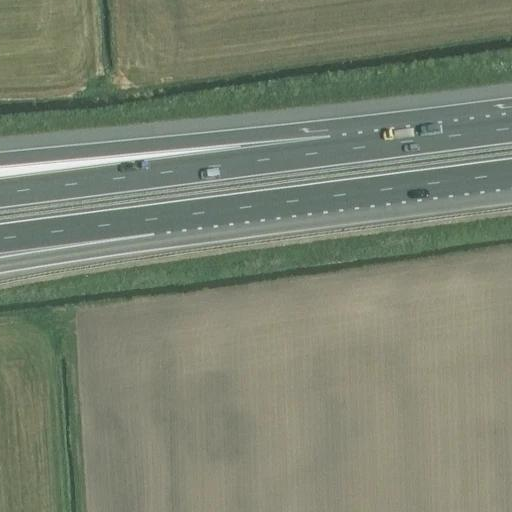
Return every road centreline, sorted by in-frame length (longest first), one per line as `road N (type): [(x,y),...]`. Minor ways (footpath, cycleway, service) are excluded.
road 1 (motorway): [(151,218),(511,172)]
road 2 (motorway): [(333,149),(0,192)]
road 3 (motorway): [(333,149),(0,162)]
road 4 (motorway): [(511,127),(333,149)]
road 5 (motorway): [(0,254),(151,218)]
road 6 (motorway): [(0,237),(151,218)]
